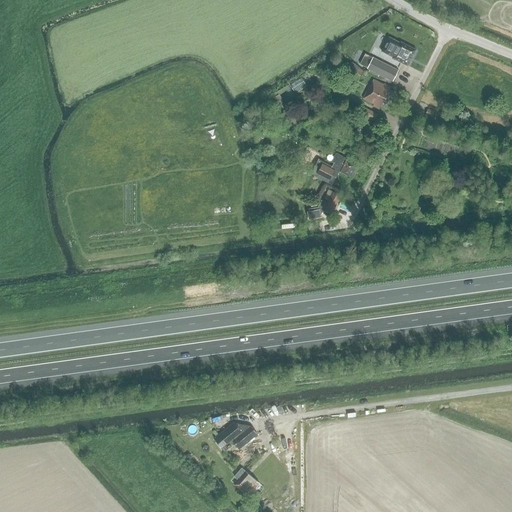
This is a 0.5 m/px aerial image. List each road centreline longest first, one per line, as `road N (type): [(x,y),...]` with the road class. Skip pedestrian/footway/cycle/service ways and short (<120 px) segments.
road 1 (motorway): [(0,377),(511,307)]
road 2 (motorway): [(511,281),(0,350)]
road 3 (residential): [(360,203),(448,32)]
